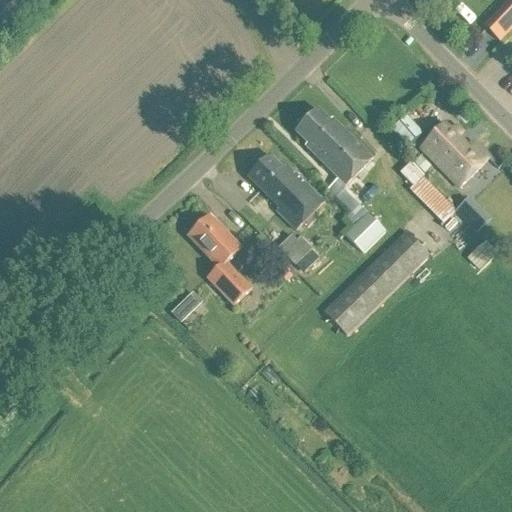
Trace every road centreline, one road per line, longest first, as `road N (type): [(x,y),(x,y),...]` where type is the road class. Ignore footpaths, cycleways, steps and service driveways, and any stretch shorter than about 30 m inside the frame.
road 1 (tertiary): [(0,370),(372,0)]
road 2 (tertiary): [(511,130),(384,0)]
